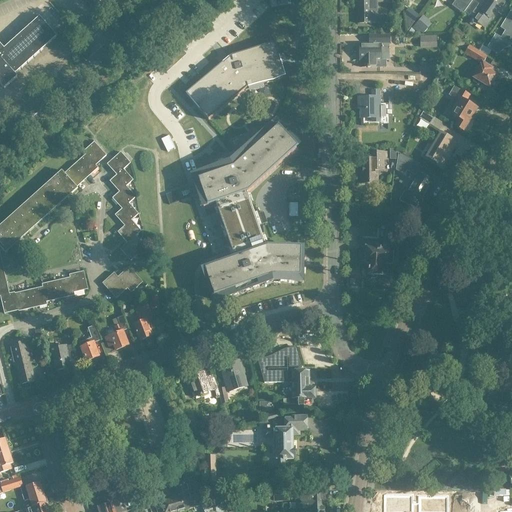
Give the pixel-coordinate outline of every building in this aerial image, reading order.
[(463,14),(464,12),(473,0),(472,0),(455,0),(451,6),(463,14)] [(464,12),(474,19),(472,19),(470,19),(469,21),(469,23),(470,25),(472,25),(474,24),(476,26),(478,23),(485,29),(492,19),(490,18),(502,1),(500,0),(485,0),(478,10),(475,8),(478,4),(473,0),(464,12)] [(376,1),(356,2),(357,24),(376,24),(376,1)] [(408,9),(404,15),(407,33),(419,17),(408,9)] [(488,48),(498,54),(501,51),(504,48),(508,48),(511,42),(511,9),(511,10),(500,27),(506,31),(501,40),(495,36),(488,48)] [(15,75),(58,37),(40,17),(4,48),(0,43),(0,84),(4,89),(17,77),(15,75)] [(427,29),(418,21),(413,27),(422,34),(427,29)] [(465,34),(456,28),(452,34),(461,40),(465,34)] [(391,45),(391,35),(369,35),(369,45),(359,45),(359,61),(360,61),(360,68),(380,68),(380,59),(384,59),(384,60),(390,60),(390,45),(391,45)] [(276,36),(189,71),(205,110),(292,77),(276,36)] [(469,46),(464,55),(482,65),(483,63),(487,57),(469,46)] [(436,63),(420,64),(420,73),(436,73),(436,63)] [(490,87),(491,87),(493,83),(493,82),(496,76),(490,72),(492,69),(484,64),(483,63),(482,65),(474,78),(475,79),(473,82),(478,86),(480,82),(489,87),(490,87)] [(173,69),(162,68),(162,79),(173,80),(173,69)] [(470,96),(461,90),(454,87),(449,95),(460,101),(452,115),(461,120),(456,128),(462,132),(467,123),(468,124),(476,109),(466,103),(470,96)] [(372,122),(379,122),(378,98),(378,92),(371,92),(371,98),(358,99),(358,106),(360,106),(360,119),(372,119),(372,122)] [(423,112),(422,112),(418,118),(422,120),(430,125),(433,118),(423,112)] [(103,121),(91,131),(107,151),(115,144),(107,134),(111,130),(103,121)] [(264,250),(248,195),(296,150),(293,146),(296,143),(276,122),(232,164),(198,174),(201,184),(197,186),(203,208),(216,204),(232,260),(200,270),(208,297),(213,296),(214,300),(272,283),(302,284),(302,254),(297,255),(297,250),(264,250)] [(457,142),(442,132),(427,157),(442,166),(457,142)] [(167,152),(175,148),(169,136),(161,140),(167,152)] [(124,256),(140,242),(131,232),(137,226),(127,215),(134,209),(125,198),(132,192),(122,181),(129,175),(119,164),(126,158),(116,147),(102,160),(111,171),(104,177),(114,188),(107,195),(116,205),(110,211),(119,221),(113,227),(123,238),(115,246),(124,256)] [(215,149),(214,157),(237,158),(237,150),(215,149)] [(382,171),(382,160),(385,160),(385,152),(370,153),(370,160),(360,161),(361,185),(369,184),(369,181),(376,181),(376,172),(382,171)] [(416,173),(420,166),(412,162),(398,154),(396,171),(404,175),(409,168),(416,173)] [(0,250),(2,249),(5,253),(78,188),(77,187),(76,187),(65,174),(62,170),(56,176),(58,178),(0,230),(0,250)] [(419,206),(433,182),(419,174),(407,192),(405,190),(399,201),(409,207),(412,202),(419,206)] [(189,187),(166,195),(169,205),(193,197),(189,187)] [(298,217),(298,204),(289,204),(289,217),(298,217)] [(348,206),(347,219),(355,219),(356,206),(348,206)] [(365,245),(364,265),(368,265),(367,277),(385,278),(386,266),(391,267),(392,255),(395,255),(396,247),(394,247),(395,228),(388,228),(387,241),(394,241),(393,246),(383,245),(382,248),(377,247),(377,245),(366,244),(366,245),(365,245)] [(129,267),(118,277),(127,288),(131,292),(143,282),(129,267)] [(69,275),(70,278),(74,293),(74,292),(88,289),(84,271),(69,275)] [(118,277),(114,273),(102,283),(116,298),(127,288),(118,277)] [(56,281),(61,299),(75,296),(74,292),(74,293),(70,278),(56,281)] [(9,293),(6,279),(0,281),(0,296),(0,297),(0,296),(9,294),(9,293)] [(42,284),(43,287),(47,302),(61,299),(56,281),(42,284)] [(43,287),(28,290),(33,308),(48,305),(47,302),(43,287)] [(19,312),(33,308),(28,290),(14,293),(18,311),(19,312)] [(14,292),(9,293),(9,294),(0,296),(0,297),(4,314),(18,311),(14,293),(14,292)] [(156,292),(156,296),(150,296),(150,309),(158,309),(157,296),(158,296),(158,292),(156,292)] [(154,336),(151,329),(153,328),(149,319),(152,317),(148,305),(137,309),(142,322),(134,325),(140,341),(154,336)] [(115,327),(118,333),(105,338),(109,347),(114,345),(116,350),(129,345),(123,331),(129,329),(124,316),(118,318),(121,324),(115,327)] [(80,343),(82,348),(87,362),(99,357),(94,343),(101,340),(95,326),(88,329),(92,339),(80,343)] [(67,346),(73,345),(71,334),(65,335),(67,346)] [(12,355),(29,351),(26,338),(9,342),(12,355)] [(56,370),(70,367),(65,346),(52,349),(56,370)] [(309,389),(309,371),(299,371),(299,368),(303,368),(297,348),(285,351),(273,357),(258,361),(264,383),(292,383),(292,399),(293,399),(293,406),(298,406),(312,406),(312,399),(315,399),(315,389),(309,389)] [(29,351),(12,355),(15,368),(17,368),(30,365),(30,363),(31,362),(29,351)] [(228,392),(247,386),(239,362),(222,367),(223,370),(221,371),(228,392)] [(30,365),(17,368),(21,384),(34,381),(30,365)] [(213,398),(214,397),(217,406),(221,405),(218,390),(213,376),(202,380),(200,374),(189,378),(196,397),(211,392),(213,398)] [(225,388),(218,390),(221,405),(228,403),(225,388)] [(292,418),(285,419),(285,429),(274,429),(274,449),(276,449),(276,459),(276,468),(278,468),(278,470),(283,470),(283,468),(285,468),(285,461),(287,461),(287,460),(294,460),(294,459),(296,459),(295,448),(293,448),(293,436),(300,436),(300,432),(308,431),(307,416),(292,417),(292,418)] [(0,440),(0,453),(9,451),(5,439),(0,440)] [(9,451),(0,453),(0,472),(11,469),(9,464),(13,463),(9,451)] [(207,473),(216,472),(215,456),(206,456),(207,473)] [(173,487),(175,496),(190,492),(186,477),(166,483),(167,488),(173,487)] [(20,478),(0,484),(3,492),(3,494),(23,487),(20,478)] [(46,503),(42,490),(40,483),(21,489),(25,501),(30,499),(32,507),(33,507),(46,503)] [(273,503),(290,502),(289,490),(272,492),(273,503)] [(297,493),(297,504),(324,504),(324,491),(310,491),(310,492),(297,493)] [(99,507),(100,511),(120,511),(118,502),(123,500),(121,492),(101,498),(104,506),(99,507)] [(174,498),(177,511),(179,511),(194,508),(190,492),(175,496),(174,498)] [(162,511),(177,511),(174,498),(165,501),(163,495),(159,497),(162,511)] [(481,511),(482,497),(387,497),(386,511),(481,511)] [(203,510),(212,506),(210,500),(199,501),(203,510)] [(49,511),(46,503),(33,507),(32,507),(22,510),(22,511),(49,511)]
